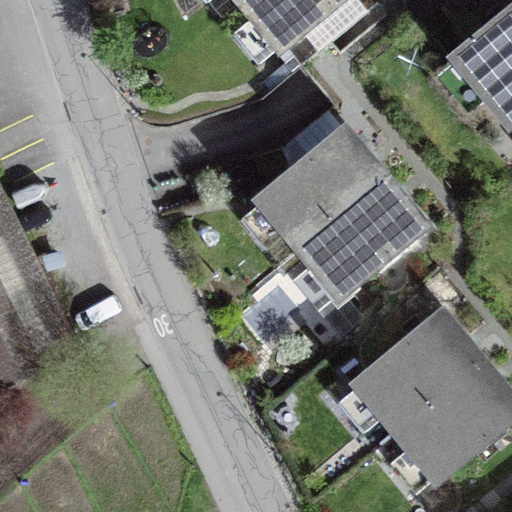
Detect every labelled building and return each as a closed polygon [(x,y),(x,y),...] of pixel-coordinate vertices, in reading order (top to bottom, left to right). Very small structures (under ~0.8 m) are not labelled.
[(342,0),(235,0),(277,52),(342,0)] [(511,124),(511,16),(453,64),(507,129),(511,124)] [(422,227),(343,131),(260,200),(338,296),(422,227)] [(0,185),(0,406),(83,369),(0,185)] [(511,413),(511,399),(441,313),(358,381),(436,476),(511,413)]
